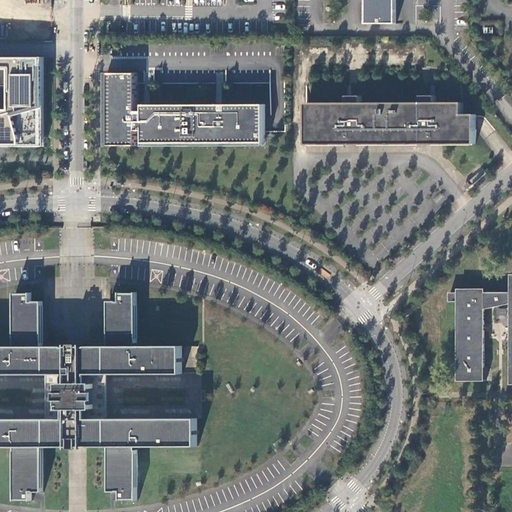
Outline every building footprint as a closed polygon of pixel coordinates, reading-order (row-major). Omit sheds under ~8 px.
[(367,0),(367,24),(397,24),(397,0),(367,0)] [(0,57),(0,144),(43,144),(43,57),(0,57)] [(108,146),(139,146),(139,132),(145,132),(145,144),(266,143),(266,105),(145,105),(145,112),(139,112),(139,84),(139,73),(108,73),(108,146)] [(449,144),(476,144),(476,115),(463,115),(463,103),(436,103),(436,96),(422,96),(422,103),(362,103),(362,96),(347,96),(348,104),(307,104),(307,145),(348,145),(348,138),(361,138),(361,145),(402,145),(435,144),(435,137),(449,137),(449,144)] [(465,186),(468,190),(487,173),(484,169),(465,186)] [(0,449),(10,450),(11,500),(33,500),(33,501),(34,501),(34,492),(36,492),(45,492),(45,436),(48,436),(62,436),(62,446),(70,446),(70,447),(71,447),(71,446),(77,446),(85,446),(85,447),(86,447),(86,446),(93,446),(93,435),(107,435),(107,436),(111,436),(106,491),(116,492),(118,492),(117,501),(138,500),(139,500),(139,450),(139,447),(199,447),(199,434),(199,430),(199,418),(108,419),(108,374),(154,374),(157,374),(184,374),(184,362),(183,362),(183,358),(184,358),(184,346),(139,346),(138,292),(137,292),(137,293),(123,293),(123,292),(121,292),(121,302),(119,302),(119,301),(110,301),(110,346),(109,346),(95,346),(89,346),(86,346),(86,344),(84,344),(84,346),(75,347),(71,347),(71,344),(69,344),(69,347),(66,347),(66,346),(46,346),(46,347),(44,347),(44,301),(33,301),(33,293),(32,293),(17,293),(16,293),(16,313),(17,313),(16,346),(0,346),(0,449)] [(511,292),(451,293),(451,302),(460,302),(460,368),(485,368),(485,303),(511,303),(511,292)] [(460,368),(459,368),(459,381),(486,381),(486,368),(485,368),(460,368)]
